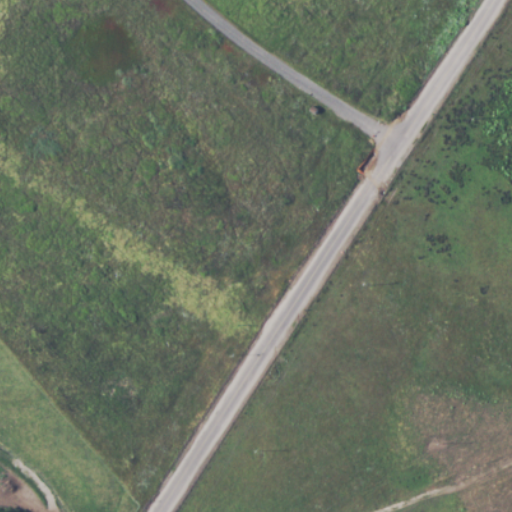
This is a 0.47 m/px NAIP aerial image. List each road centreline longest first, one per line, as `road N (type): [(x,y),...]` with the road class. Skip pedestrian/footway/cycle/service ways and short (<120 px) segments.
road 1 (secondary): [(489,0),(160,511)]
road 2 (residential): [(399,143),(189,0)]
road 3 (track): [(379,511),(511,458)]
